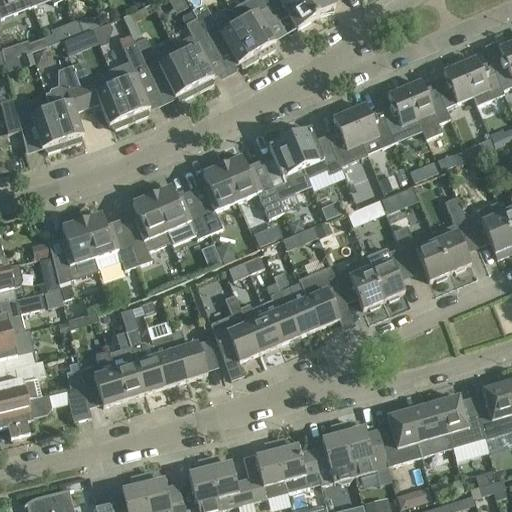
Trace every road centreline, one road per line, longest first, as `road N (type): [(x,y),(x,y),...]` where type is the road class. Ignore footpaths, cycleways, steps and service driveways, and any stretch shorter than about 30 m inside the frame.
road 1 (residential): [(0,213),(110,179),(309,82)]
road 2 (residential): [(0,480),(298,397)]
road 3 (residential): [(298,397),(349,358),(511,283)]
road 4 (residential): [(298,397),(362,396),(511,348)]
road 5 (residential): [(309,82),(383,65),(511,12)]
road 6 (residential): [(309,82),(360,31),(408,0)]
